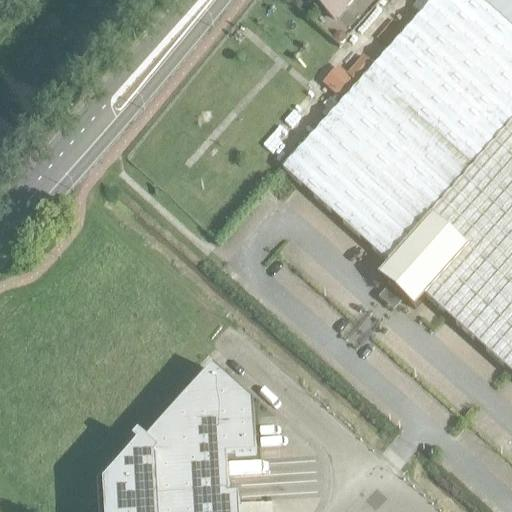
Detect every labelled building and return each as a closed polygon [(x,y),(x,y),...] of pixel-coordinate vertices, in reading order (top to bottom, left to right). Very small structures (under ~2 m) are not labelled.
[(511,28),(480,0),(437,0),(284,172),(300,186),(370,249),(390,266),(379,278),(416,311),(427,299),(511,375),(511,28)] [(311,0),(335,21),(351,3),(354,0),(311,0)] [(511,0),(480,0),(511,28),(511,0)] [(323,83),(342,101),(374,65),(364,56),(347,75),(338,67),(323,83)] [(202,119),(209,123),(214,120),(215,112),(209,109),(202,112),(202,119)] [(140,443),(99,489),(100,511),(240,511),(240,501),(230,502),(228,462),(258,461),(255,418),(255,409),(215,373),(172,421),(147,448),(141,442),(140,443)]
